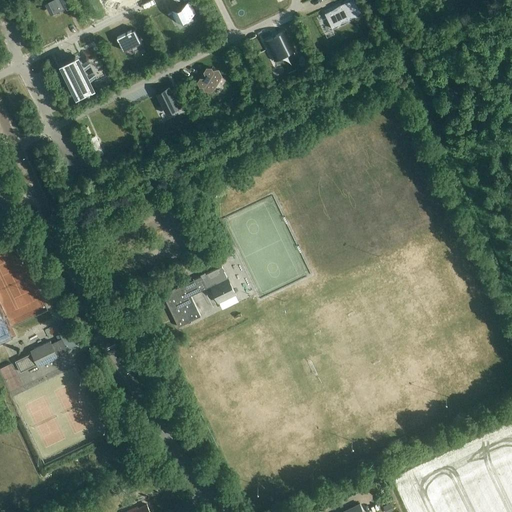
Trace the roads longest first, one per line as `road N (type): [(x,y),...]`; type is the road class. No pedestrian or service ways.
road 1 (unclassified): [(219,511),(119,363),(0,117)]
road 2 (track): [(381,0),(511,271)]
